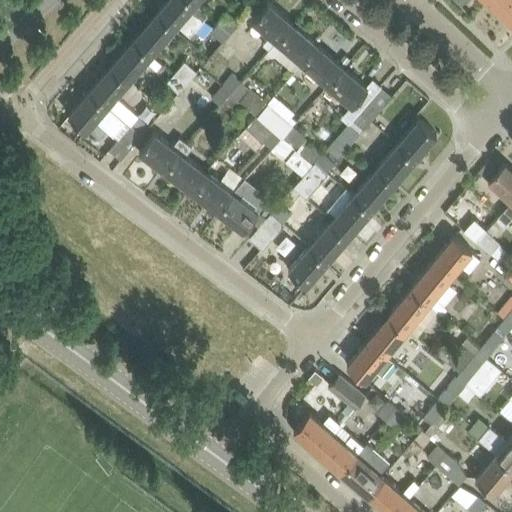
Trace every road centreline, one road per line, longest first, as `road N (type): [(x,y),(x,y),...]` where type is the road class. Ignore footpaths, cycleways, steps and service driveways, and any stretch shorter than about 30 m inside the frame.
road 1 (residential): [(111,0),(18,108),(314,341)]
road 2 (tertiary): [(291,511),(0,297)]
road 3 (residential): [(314,341),(489,127)]
road 4 (residential): [(350,511),(277,448),(258,416),(314,341)]
road 5 (unclassified): [(489,127),(339,0)]
road 6 (unclassified): [(511,96),(407,0)]
